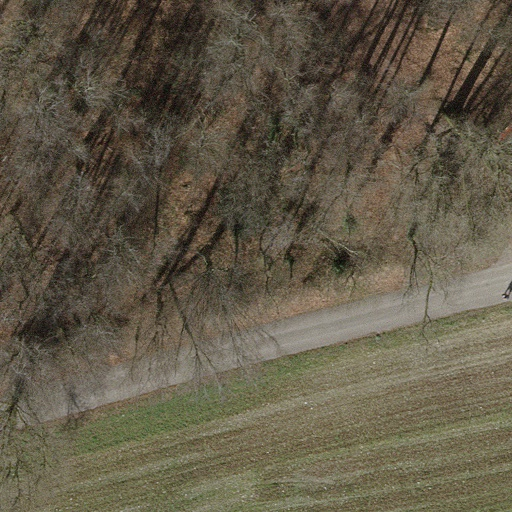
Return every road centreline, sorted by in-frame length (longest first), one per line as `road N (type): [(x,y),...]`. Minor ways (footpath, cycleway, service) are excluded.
road 1 (unclassified): [(511,283),(213,351),(0,414)]
road 2 (track): [(511,220),(355,43),(331,0)]
